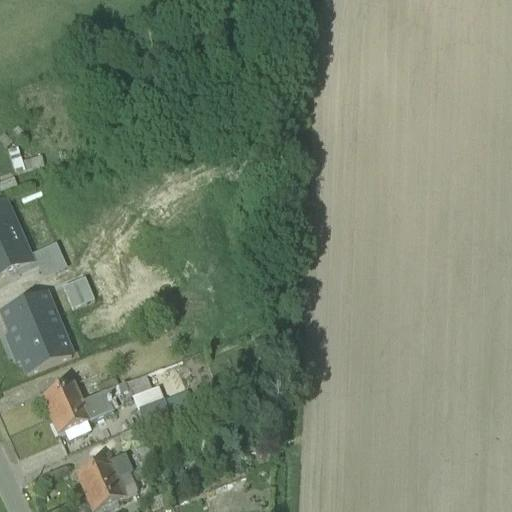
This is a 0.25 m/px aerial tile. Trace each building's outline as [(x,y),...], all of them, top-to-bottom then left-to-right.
[(14,183),(0,188),(0,201),(18,195),(14,183)] [(5,207),(0,208),(0,280),(31,267),(5,207)] [(83,282),(62,290),(70,312),(92,304),(83,282)] [(0,327),(20,381),(73,361),(47,294),(0,312),(0,327)] [(130,404),(127,399),(110,406),(111,408),(109,409),(113,418),(121,415),(128,432),(192,406),(190,399),(202,395),(192,370),(180,375),(178,369),(146,381),(152,395),(130,404)] [(129,378),(97,390),(101,399),(123,390),(133,386),(129,378)] [(152,395),(146,381),(146,380),(133,386),(123,390),(127,399),(130,404),(152,395)] [(73,388),(42,402),(51,421),(81,408),(76,395),(81,392),(79,388),(74,391),(73,388)] [(81,408),(51,421),(59,441),(65,438),(69,447),(90,437),(86,429),(91,427),(91,428),(113,418),(109,409),(111,408),(110,406),(127,399),(123,390),(101,399),(81,408)] [(141,433),(121,440),(125,451),(145,444),(141,433)] [(95,448),(90,437),(69,447),(73,457),(95,448)] [(135,457),(142,473),(187,455),(180,438),(135,457)] [(121,463),(113,466),(115,471),(111,473),(116,485),(128,480),(121,463)] [(107,466),(77,480),(85,498),(116,485),(111,473),(115,471),(113,466),(109,468),(107,466)] [(128,480),(116,485),(124,503),(125,504),(136,498),(128,480)] [(116,485),(85,498),(90,511),(106,511),(125,504),(124,503),(116,485)]
